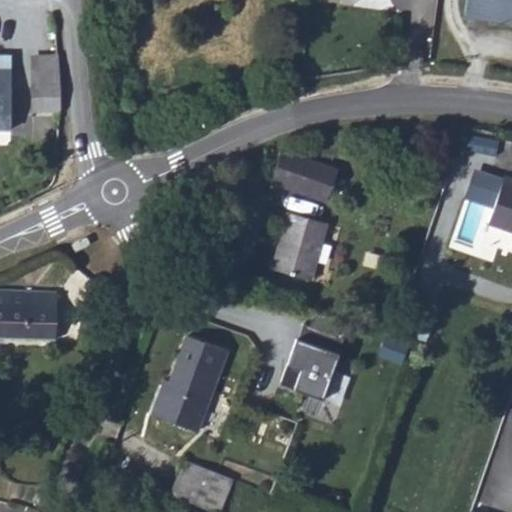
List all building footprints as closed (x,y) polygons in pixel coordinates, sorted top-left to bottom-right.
[(511,0),(471,0),(468,23),(511,29),(511,0)] [(0,131),(13,132),(13,73),(0,72),(0,131)] [(33,113),(60,113),(59,85),(32,85),(33,113)] [(472,147),(500,156),(505,142),(477,133),(472,147)] [(347,167),(291,148),(280,182),(336,201),(347,167)] [(511,228),(511,173),(510,173),(470,164),(462,197),(489,205),(493,222),(511,228)] [(298,211),(279,267),(316,279),(335,223),(298,211)] [(63,291),(0,290),(0,340),(62,341),(63,291)] [(356,329),(324,316),(319,331),(312,328),(306,343),(304,342),(286,388),(328,405),(346,360),(345,359),(351,344),(350,344),(356,329)] [(168,384),(160,407),(207,425),(237,344),(195,328),(174,386),(168,384)] [(232,476),(236,466),(195,450),(180,490),(220,506),(232,476)]
